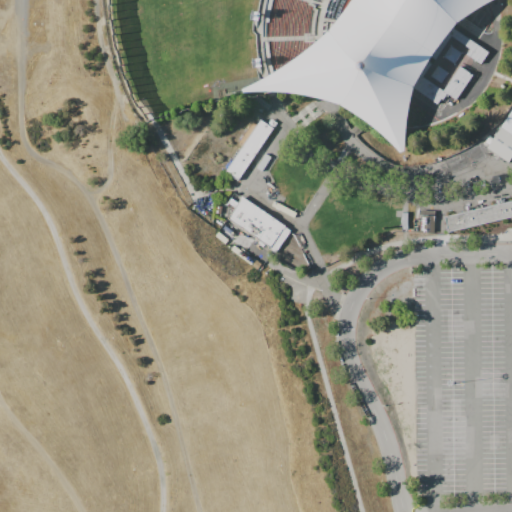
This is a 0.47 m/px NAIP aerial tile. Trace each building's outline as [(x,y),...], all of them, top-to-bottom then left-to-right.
[(231,92),(241,88),(251,83),(270,73),(289,61),(309,47),(329,29),(341,15),(351,0),(487,0),(486,1),(471,11),(457,22),(444,37),(433,52),(422,69),(413,86),(409,103),(405,121),(403,139),(402,149),(402,157),(398,151),(393,145),(381,134),(369,123),(354,113),(340,103),(318,97),(293,92),(273,90),(253,90),(242,91),(231,92)] [(427,54),(448,24),(487,51),(479,63),(465,53),(468,48),(449,35),(433,58),(427,54)] [(430,62),(421,75),(442,89),(459,65),(472,74),(455,99),(445,92),(441,98),(439,97),(436,102),(407,83),(424,58),(430,62)] [(447,71),(436,64),(429,74),(440,81),(447,71)] [(511,107),(511,153),(507,161),(485,147),(511,107)] [(259,118),(266,123),(270,118),(275,122),(237,179),(224,170),(259,118)] [(475,146),(478,158),(428,173),(425,160),(475,146)] [(491,175),(503,172),(506,182),(493,185),(491,175)] [(239,199),(238,198),(240,195),(284,225),(284,226),(289,230),(274,252),(268,248),(269,247),(226,217),(234,206),(226,201),(229,197),(237,202),(239,199)] [(443,216),(447,231),(511,215),(511,199),(479,207),(475,204),(468,205),(467,210),(443,216)] [(434,209),(433,231),(418,230),(419,209),(434,209)] [(430,482),(511,480),(511,382),(483,383),(483,369),(482,369),(470,369),(470,354),(481,354),(511,353),(511,300),(511,289),(474,290),(473,269),(434,270),(434,279),(426,279),(430,482)]
